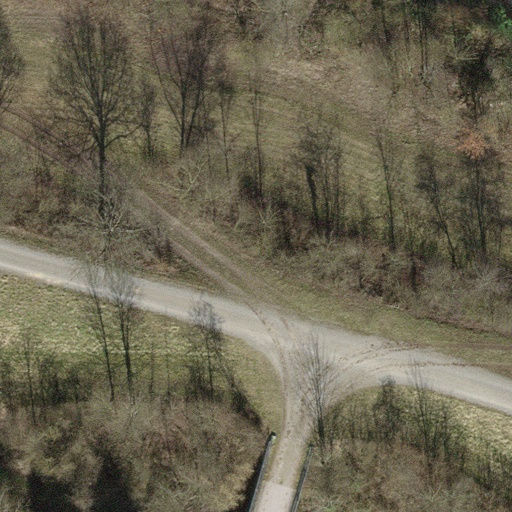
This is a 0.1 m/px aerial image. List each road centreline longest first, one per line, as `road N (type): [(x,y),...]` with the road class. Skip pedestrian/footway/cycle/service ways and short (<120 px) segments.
road 1 (track): [(511,236),(136,116),(0,98)]
road 2 (track): [(0,117),(84,158),(318,349)]
road 3 (track): [(274,511),(318,349),(511,398)]
road 4 (track): [(318,349),(217,311),(0,255)]
road 5 (track): [(318,349),(511,357)]
